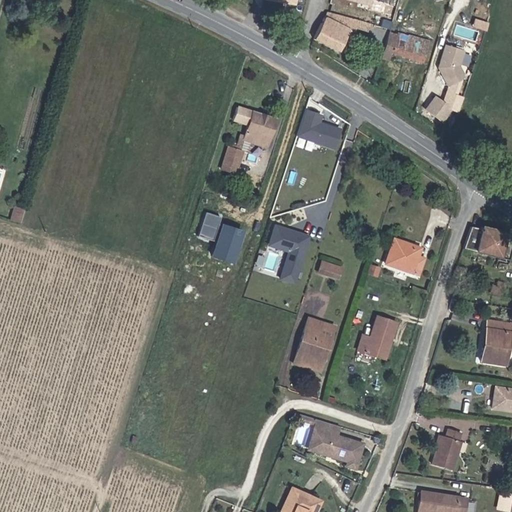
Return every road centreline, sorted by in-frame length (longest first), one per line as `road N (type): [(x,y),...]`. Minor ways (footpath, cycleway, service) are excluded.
road 1 (unclassified): [(362,511),(402,418),(470,181)]
road 2 (unknown): [(211,505),(247,478),(266,425),(286,404),(402,418)]
road 3 (primary): [(293,62),(470,181)]
road 4 (primary): [(167,0),(293,62)]
